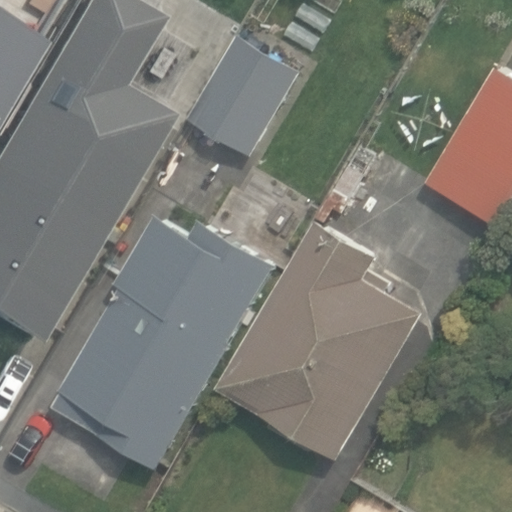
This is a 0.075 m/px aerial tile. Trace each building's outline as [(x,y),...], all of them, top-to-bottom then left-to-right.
[(169,0),(145,45),(198,75),(236,8),(221,0),(169,0)] [(436,179),(507,222),(511,214),(511,67),(505,64),(436,179)] [(0,437),(2,439),(77,309),(46,291),(59,270),(75,280),(132,181),(122,175),(148,132),(99,104),(91,118),(72,106),(55,135),(16,112),(0,138),(0,302),(29,319),(11,348),(0,341),(0,437)] [(168,187),(214,214),(256,143),(209,116),(168,187)] [(363,143),(329,201),(347,212),(381,154),(363,143)] [(323,218),(226,386),(346,456),(431,309),(395,289),(401,279),(380,267),(387,255),(323,218)] [(62,403),(169,464),(244,334),(241,332),(257,306),(235,293),(242,280),(211,261),(190,298),(140,269),(62,403)]
